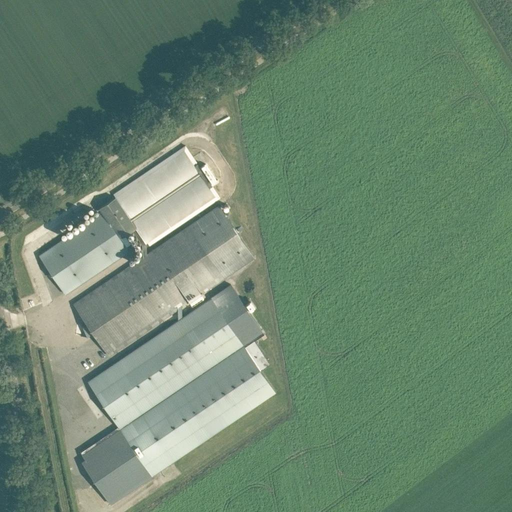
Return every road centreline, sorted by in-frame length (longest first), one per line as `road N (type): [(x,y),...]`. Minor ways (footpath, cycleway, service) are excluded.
road 1 (tertiary): [(0,213),(327,0)]
road 2 (unclassified): [(39,511),(0,313)]
